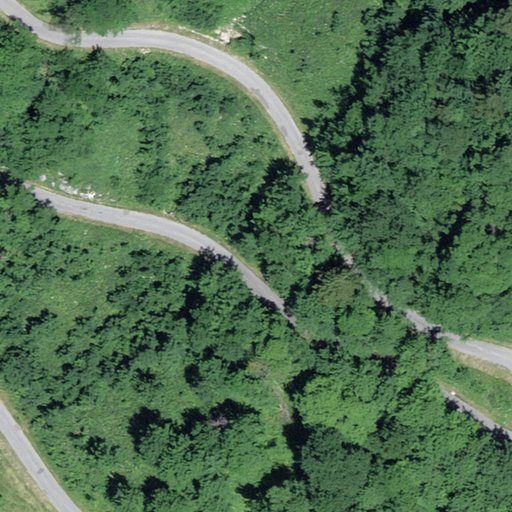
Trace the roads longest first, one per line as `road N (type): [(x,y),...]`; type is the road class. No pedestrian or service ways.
road 1 (unclassified): [(511,358),(416,321),(363,279),(281,118),(226,63),(180,43),(53,34),(0,0)]
road 2 (unclassified): [(0,180),(76,213),(199,241),(299,324),(511,443)]
